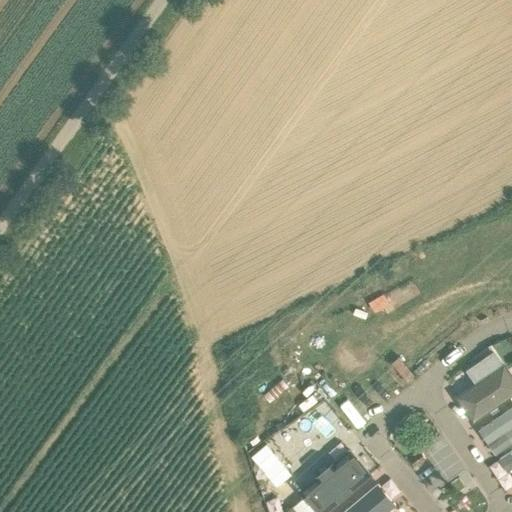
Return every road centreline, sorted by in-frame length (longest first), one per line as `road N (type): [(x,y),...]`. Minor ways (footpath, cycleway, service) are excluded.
road 1 (unclassified): [(0,232),(168,0)]
road 2 (unknown): [(511,317),(460,347),(415,391)]
